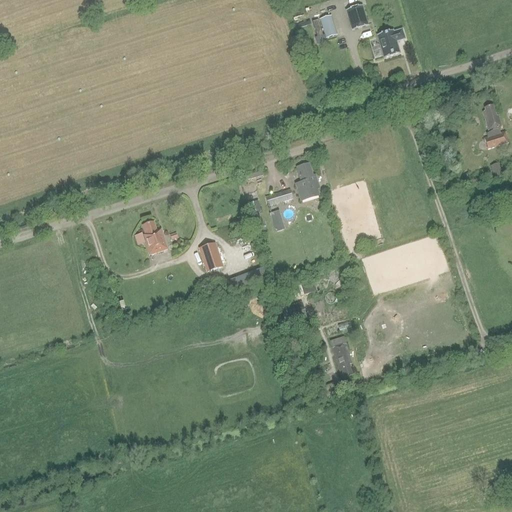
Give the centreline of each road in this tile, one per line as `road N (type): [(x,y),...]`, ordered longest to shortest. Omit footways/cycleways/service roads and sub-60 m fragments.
road 1 (track): [(0,242),(322,138),(342,107),(511,53)]
road 2 (track): [(489,343),(407,120),(386,118),(322,138)]
road 3 (track): [(358,384),(511,338)]
